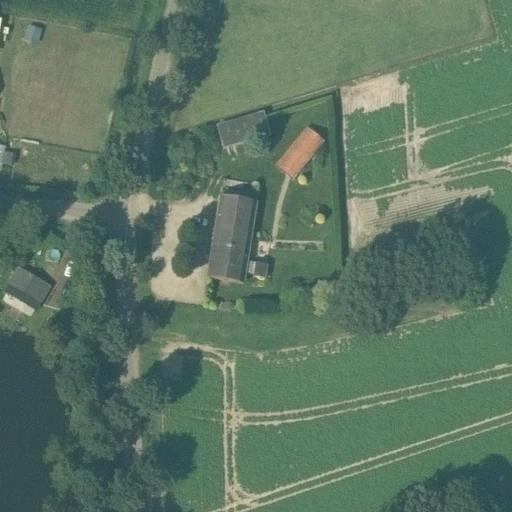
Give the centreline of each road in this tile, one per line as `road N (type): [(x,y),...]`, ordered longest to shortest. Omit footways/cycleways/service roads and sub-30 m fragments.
road 1 (unclassified): [(135,511),(125,216)]
road 2 (unclassified): [(125,216),(176,0)]
road 3 (unclassified): [(125,216),(0,202)]
